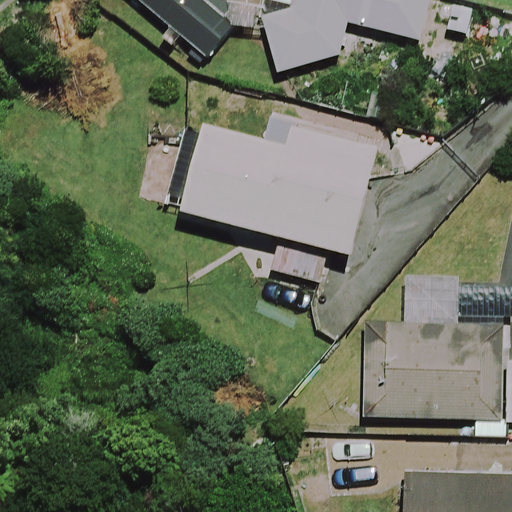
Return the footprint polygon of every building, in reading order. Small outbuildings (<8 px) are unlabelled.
[(234,21),(209,0),(126,0),(199,62),(234,21)] [(260,0),(254,24),(273,83),(338,62),(347,30),(416,47),(427,0),(260,0)] [(180,139),(162,211),(185,217),(184,223),(347,265),(376,155),(293,134),(287,155),(201,133),(199,144),(180,139)] [(505,334),(374,328),(371,391),(369,422),(511,428),(511,366),(504,366),(505,334)] [(511,511),(511,483),(402,480),(400,511),(511,511)]
